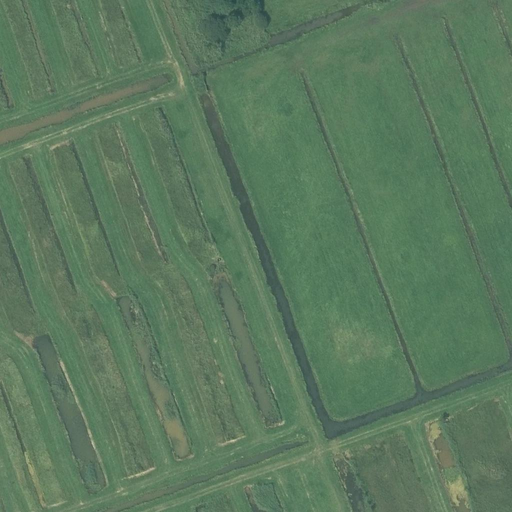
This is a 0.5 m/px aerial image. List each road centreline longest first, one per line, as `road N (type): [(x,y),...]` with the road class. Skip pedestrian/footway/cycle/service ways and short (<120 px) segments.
road 1 (track): [(153,0),(319,454),(165,511)]
road 2 (track): [(319,454),(476,395)]
road 3 (track): [(187,91),(302,47)]
